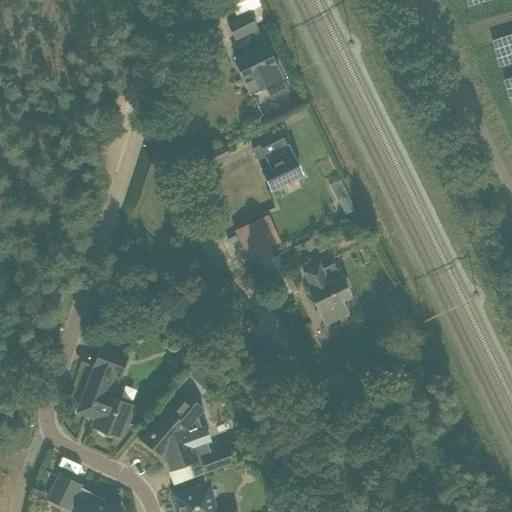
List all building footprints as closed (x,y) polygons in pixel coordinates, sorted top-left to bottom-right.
[(235,39),(257,29),(249,12),(227,23),(235,39)] [(265,46),(235,61),(250,93),(281,79),(265,46)] [(301,175),(285,142),(277,146),(275,142),(253,153),(271,190),(301,175)] [(244,260),(283,248),(273,215),(234,227),(244,260)] [(298,292),(279,255),(259,264),(279,302),(298,292)] [(310,291),(326,324),(348,313),(341,301),(350,296),(334,263),(321,269),(319,264),(304,271),(313,290),(310,291)] [(127,356),(101,346),(92,367),(94,368),(91,378),(90,377),(76,412),(94,419),(91,426),(100,430),(99,433),(101,434),(103,435),(105,436),(107,436),(109,436),(110,436),(111,434),(119,437),(125,423),(127,424),(134,406),(119,400),(120,397),(119,394),(117,391),(114,389),(127,356)] [(187,374),(207,392),(215,382),(207,366),(199,360),(187,374)] [(341,372),(311,386),(320,405),(350,392),(348,389),(344,380),(341,372)] [(187,464),(192,477),(232,463),(226,448),(210,453),(207,444),(211,442),(205,426),(200,427),(196,417),(203,410),(185,394),(169,413),(165,410),(152,425),(155,428),(144,441),(162,457),(163,455),(168,459),(167,461),(170,470),(187,464)] [(120,511),(121,507),(98,506),(98,496),(79,487),(80,485),(58,474),(47,498),(69,509),(73,500),(78,502),(77,511),(120,511)] [(190,491),(173,494),(175,504),(174,504),(175,511),(236,511),(235,507),(215,511),(209,484),(189,488),(190,491)]
